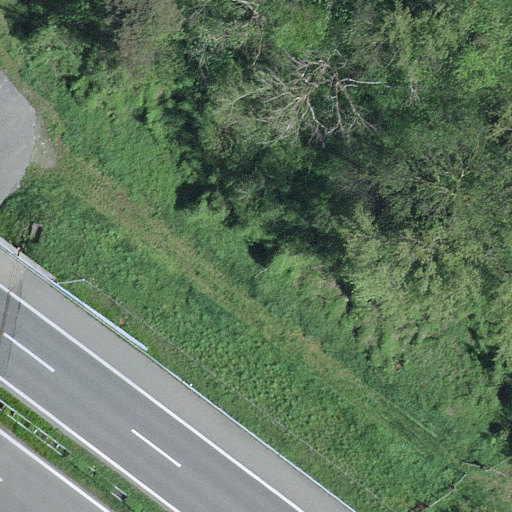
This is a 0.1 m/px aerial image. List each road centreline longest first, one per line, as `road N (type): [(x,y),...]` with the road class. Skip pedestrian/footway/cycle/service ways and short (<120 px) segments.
road 1 (track): [(0,116),(511,499)]
road 2 (motorway): [(242,511),(0,328)]
